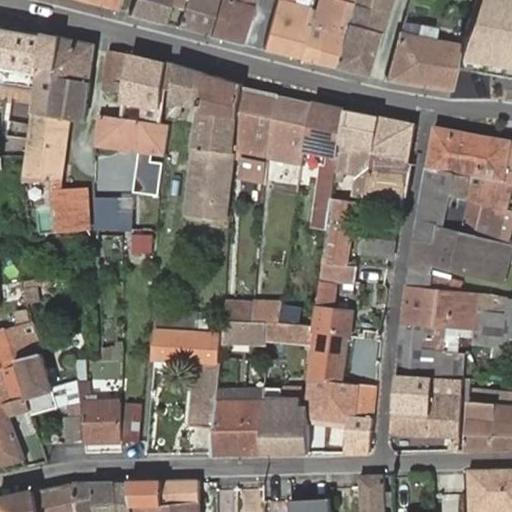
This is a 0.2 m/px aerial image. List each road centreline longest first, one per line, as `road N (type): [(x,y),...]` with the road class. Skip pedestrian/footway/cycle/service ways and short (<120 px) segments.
road 1 (residential): [(428,106),(0,1)]
road 2 (residential): [(0,486),(119,468),(381,463)]
road 3 (residential): [(428,106),(396,292),(381,463)]
road 4 (residential): [(381,463),(511,459)]
